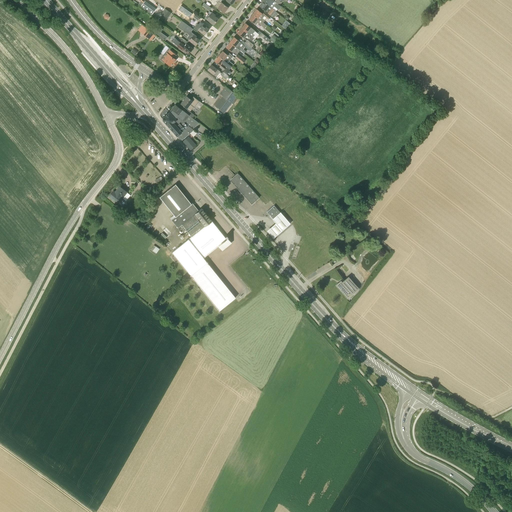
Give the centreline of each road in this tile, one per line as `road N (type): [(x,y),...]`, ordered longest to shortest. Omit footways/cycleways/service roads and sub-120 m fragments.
road 1 (tertiary): [(0,360),(74,218),(117,162),(106,113)]
road 2 (primary): [(150,119),(336,329)]
road 3 (residential): [(145,71),(171,84),(184,80),(250,0)]
road 4 (secondary): [(15,0),(59,40),(106,113)]
road 5 (secondary): [(493,511),(464,482),(410,451),(403,411)]
